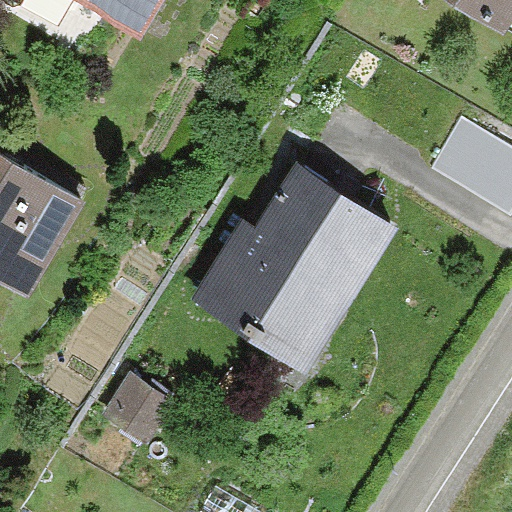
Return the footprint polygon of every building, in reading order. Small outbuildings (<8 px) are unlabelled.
[(83,0),(149,38),(172,0),(83,0)] [(511,8),(511,0),(464,0),(503,23),(511,8)] [(0,278),(28,295),(88,199),(0,144),(0,278)] [(293,144),(207,281),(321,352),(407,216),(293,144)] [(129,367),(104,411),(155,441),(181,398),(129,367)]
